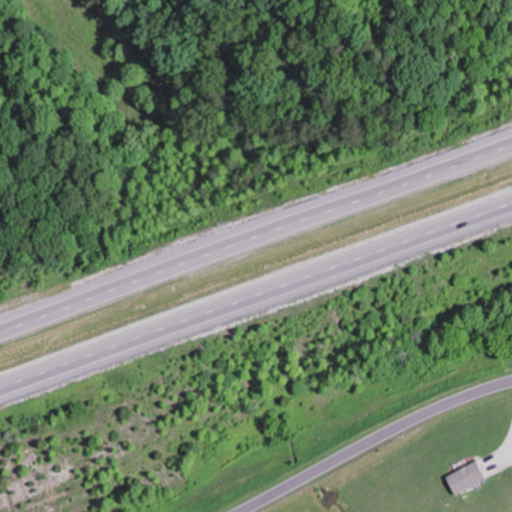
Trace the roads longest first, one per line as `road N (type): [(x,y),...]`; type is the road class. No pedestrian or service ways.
road 1 (motorway): [(511,143),(0,327)]
road 2 (motorway): [(0,392),(511,208)]
road 3 (residential): [(511,381),(417,417),(238,511)]
